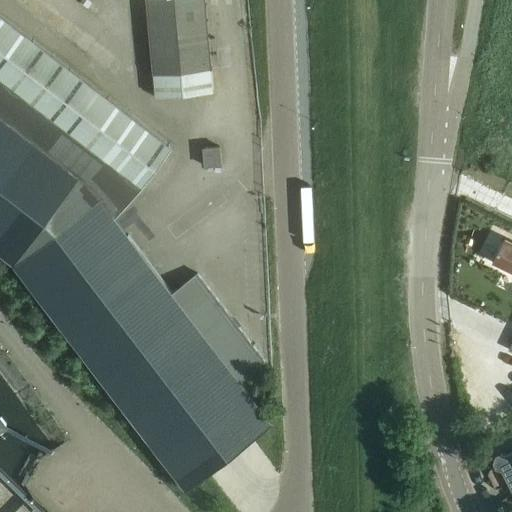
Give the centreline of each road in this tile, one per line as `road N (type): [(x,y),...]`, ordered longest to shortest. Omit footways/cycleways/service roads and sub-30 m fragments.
road 1 (unclassified): [(300,495),(280,0)]
road 2 (tertiary): [(466,511),(436,416),(422,302),(436,99)]
road 3 (unclassified): [(0,328),(163,511)]
